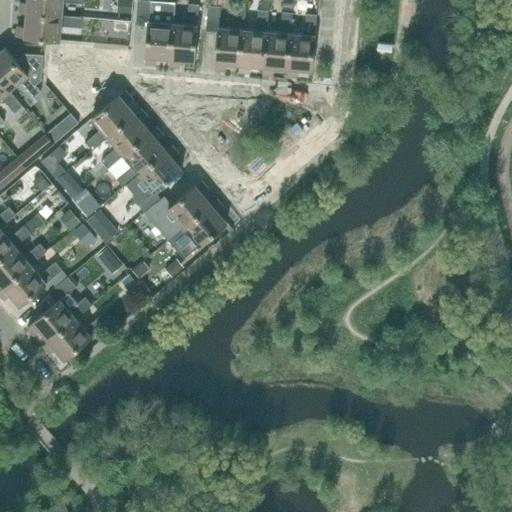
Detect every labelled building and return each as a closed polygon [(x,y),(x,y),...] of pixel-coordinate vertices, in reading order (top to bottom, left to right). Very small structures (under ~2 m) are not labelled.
[(83,0),(27,0),(27,2),(20,2),(19,12),(26,13),(62,16),(63,2),(83,4),(83,0)] [(131,0),(116,0),(116,10),(132,11),(131,0)] [(138,0),(136,25),(148,26),(145,57),(146,56),(145,64),(156,65),(156,57),(170,58),(173,23),(175,3),(165,2),(151,1),(143,0),(138,0)] [(240,64),(239,72),(250,73),(250,65),(264,66),(267,30),(269,11),(269,10),(269,0),(263,0),(261,3),(260,9),(258,9),(257,30),(243,29),(240,64)] [(197,25),(199,4),(189,4),(187,24),(173,23),(170,58),(169,66),(180,67),(180,59),(195,60),(198,25),(197,25)] [(219,27),(221,6),(208,5),(206,30),(218,31),(215,62),(216,62),(215,69),(226,71),(226,63),(240,64),(243,29),(245,8),(234,7),(233,28),(219,27)] [(288,68),(291,32),(293,12),(282,11),(281,32),(267,30),(264,66),(263,74),(274,74),(274,67),(288,68)] [(82,17),(62,16),(26,13),(25,26),(18,26),(17,36),(24,37),(25,37),(60,40),(61,26),(81,28),(82,17)] [(315,34),(317,14),(306,13),(305,34),(291,32),(288,68),(287,76),(298,76),(298,69),(312,70),(315,34)] [(128,23),(113,21),(113,31),(127,32),(128,23)] [(0,78),(10,90),(21,81),(34,97),(42,91),(39,88),(36,84),(42,80),(42,67),(27,66),(27,67),(24,69),(8,50),(7,49),(6,48),(6,47),(0,52),(0,78)] [(24,106),(10,90),(0,78),(0,125),(5,121),(0,114),(0,98),(3,97),(16,112),(24,106)] [(132,98),(126,90),(126,89),(120,95),(119,94),(92,118),(101,129),(86,142),(92,150),(108,136),(135,113),(127,103),(132,98)] [(59,139),(85,115),(76,105),(50,129),(59,139)] [(142,121),(148,116),(141,108),(135,113),(108,136),(117,147),(101,160),(108,168),(123,155),(151,131),(142,121)] [(158,139),(163,134),(156,126),(151,131),(123,155),(132,165),(117,178),(123,186),(139,173),(166,150),(158,139)] [(173,158),(179,153),(172,145),(166,150),(139,173),(148,184),(132,197),(139,205),(154,191),(155,192),(182,168),(173,158)] [(19,156),(18,158),(26,167),(38,156),(31,147),(19,156)] [(9,183),(27,168),(19,159),(2,174),(9,183)] [(42,190),(49,184),(41,174),(34,180),(42,190)] [(203,193),(208,188),(202,180),(196,185),(196,184),(172,204),(164,195),(145,211),(153,221),(168,208),(177,218),(162,232),(169,239),(184,226),(211,203),(203,193)] [(218,211),(224,206),(217,198),(211,203),(184,226),(193,237),(177,250),(184,258),(199,245),(200,245),(227,222),(218,211)] [(0,227),(16,214),(9,206),(0,213),(0,227)] [(0,258),(15,245),(31,232),(24,225),(9,238),(0,227),(0,258)] [(0,283),(3,287),(31,264),(47,251),(40,243),(24,256),(15,245),(0,258),(0,283)] [(47,282),(62,269),(55,261),(40,274),(31,264),(3,287),(0,289),(0,294),(4,300),(10,295),(19,306),(47,282)] [(140,287),(129,275),(117,286),(127,298),(140,287)] [(33,322),(27,327),(34,335),(40,330),(48,340),(76,317),(92,304),(85,296),(77,303),(68,292),(76,286),(68,276),(48,292),(56,302),(33,322)] [(92,335),(107,322),(101,314),(85,328),(76,317),(48,340),(42,345),(49,353),(55,348),(64,359),(92,336),(92,335)]
